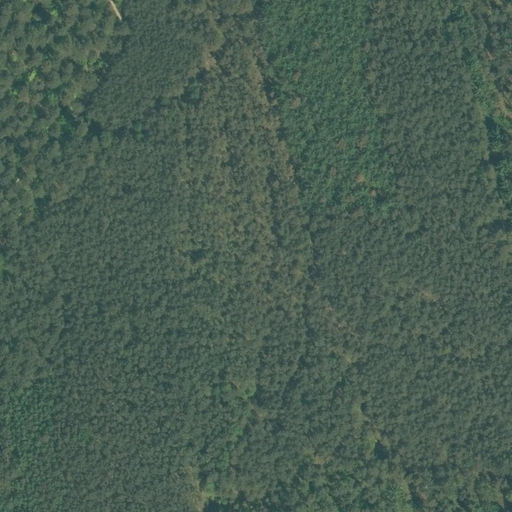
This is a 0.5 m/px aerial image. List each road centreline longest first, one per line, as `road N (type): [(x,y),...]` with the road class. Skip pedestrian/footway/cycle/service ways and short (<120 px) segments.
road 1 (track): [(109,0),(111,45),(94,92),(0,190)]
road 2 (track): [(457,0),(511,199)]
